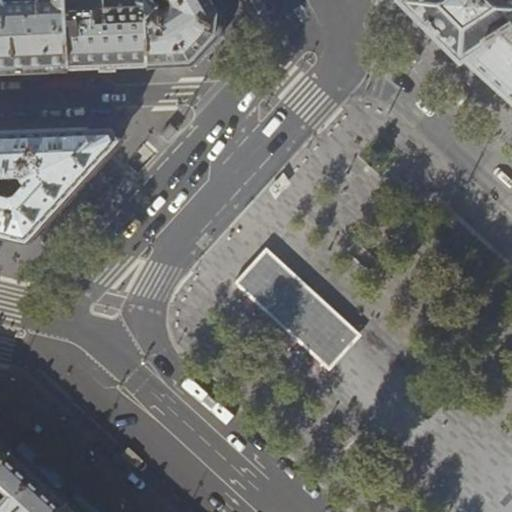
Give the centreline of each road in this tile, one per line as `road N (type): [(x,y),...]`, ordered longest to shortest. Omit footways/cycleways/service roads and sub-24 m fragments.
road 1 (primary): [(74,344),(310,58)]
road 2 (primary): [(74,344),(260,511)]
